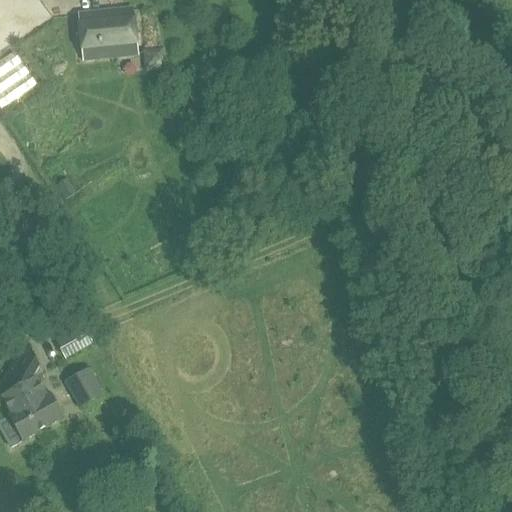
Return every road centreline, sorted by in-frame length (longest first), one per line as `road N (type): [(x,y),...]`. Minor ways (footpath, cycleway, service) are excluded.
road 1 (unclassified): [(511,167),(413,161),(331,116),(302,74),(284,0)]
road 2 (unclassified): [(503,511),(511,388)]
